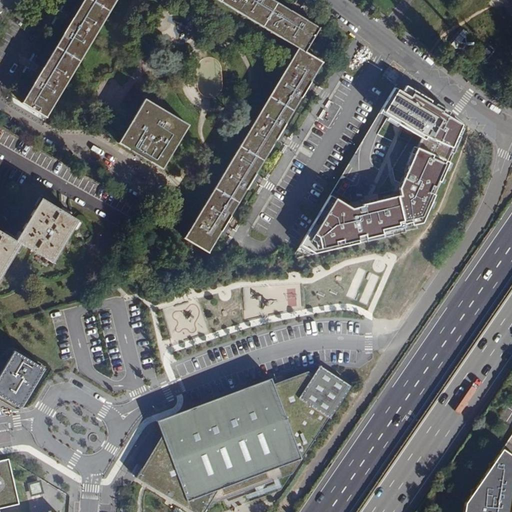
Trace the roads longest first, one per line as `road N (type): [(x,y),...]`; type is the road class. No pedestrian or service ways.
road 1 (residential): [(511,141),(482,212),(396,339),(299,344),(139,408)]
road 2 (motorway): [(511,245),(330,511)]
road 3 (motorway): [(383,511),(511,325)]
road 4 (tertiary): [(511,127),(329,0)]
road 5 (residential): [(169,189),(87,141),(55,137),(0,107)]
